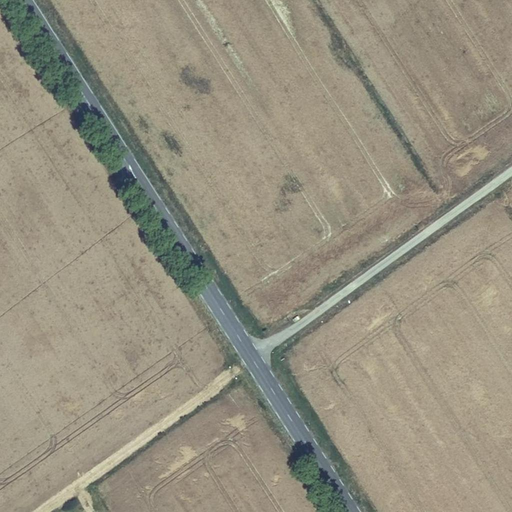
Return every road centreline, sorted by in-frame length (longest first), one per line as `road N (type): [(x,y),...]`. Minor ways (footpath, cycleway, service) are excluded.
road 1 (secondary): [(251,358),(25,0)]
road 2 (unclassified): [(251,358),(511,169)]
road 3 (secondary): [(352,511),(251,358)]
